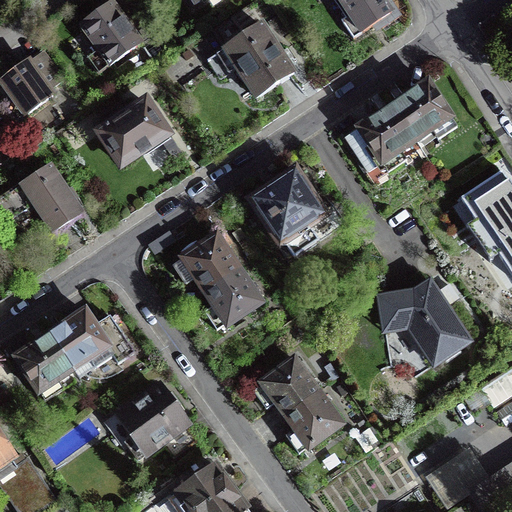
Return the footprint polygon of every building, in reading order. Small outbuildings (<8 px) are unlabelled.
[(88,34),(99,50),(88,58),(98,74),(140,44),(131,32),(144,23),(128,0),(122,0),(113,6),(112,5),(82,26),(88,34)] [(340,0),(351,16),(342,21),(354,38),(379,22),(380,25),(382,27),(399,16),(389,0),(340,0)] [(262,26),(207,63),(208,64),(209,63),(218,79),(219,79),(220,80),(221,80),(222,80),(223,80),(223,79),(238,70),(257,99),(294,74),(284,58),(262,26)] [(14,75),(0,85),(0,91),(25,124),(56,100),(28,64),(14,75)] [(401,101),(393,107),(417,142),(433,132),(439,140),(457,128),(452,120),(453,119),(428,83),(401,101)] [(122,165),(166,135),(145,104),(134,111),(132,108),(131,105),(114,117),(118,122),(101,133),(122,165)] [(385,112),(343,140),(373,184),(407,161),(401,153),(417,142),(393,107),(385,112)] [(51,169),(0,202),(0,229),(11,246),(41,226),(53,243),(70,232),(85,221),(51,169)] [(273,187),(250,202),(280,247),(284,244),(294,259),(344,225),(332,206),(323,212),(295,171),(273,187)] [(471,205),(511,267),(511,266),(511,188),(504,194),(498,185),(487,192),(477,177),(451,195),(461,211),(471,205)] [(407,218),(392,227),(403,244),(418,235),(407,218)] [(198,251),(179,264),(217,322),(227,337),(267,312),(218,238),(198,251)] [(396,298),(376,300),(384,369),(380,371),(377,375),(374,378),(372,382),(371,387),(370,392),(370,396),(372,402),(374,407),(379,412),(384,415),(392,417),(399,417),(406,415),(413,412),(417,406),(419,401),(470,367),(464,357),(476,350),(431,284),(415,295),(396,298)] [(33,349),(11,363),(38,404),(42,402),(46,407),(103,370),(107,377),(134,359),(110,322),(97,330),(87,314),(65,328),(33,349)] [(296,363),(258,391),(272,409),(297,444),(310,461),(348,433),(296,363)] [(511,395),(511,367),(480,389),(487,398),(493,408),(511,395)] [(163,377),(116,412),(148,456),(196,422),(180,400),(163,377)] [(511,401),(496,412),(501,420),(506,427),(511,422),(511,401)] [(0,481),(20,511),(36,511),(55,499),(29,458),(18,465),(15,460),(22,455),(0,421),(0,481)] [(511,511),(511,461),(466,492),(479,511),(511,511)] [(215,472),(161,509),(163,511),(243,511),(232,497),(215,472)]
